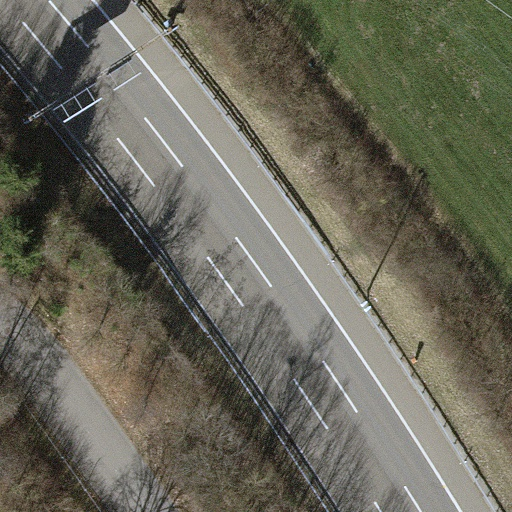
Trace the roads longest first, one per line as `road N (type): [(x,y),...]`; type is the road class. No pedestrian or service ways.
road 1 (motorway): [(401,511),(258,295),(28,0)]
road 2 (unclassified): [(143,511),(0,318)]
